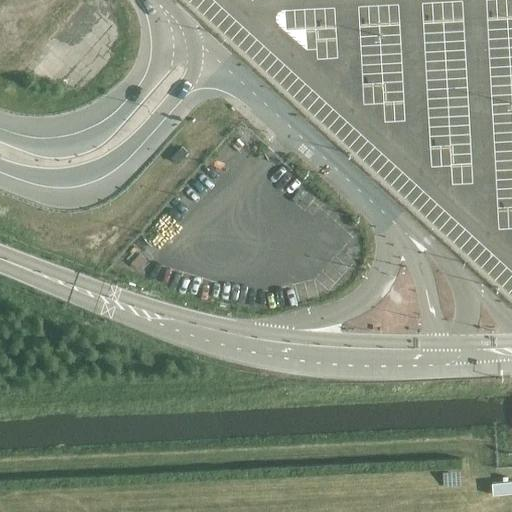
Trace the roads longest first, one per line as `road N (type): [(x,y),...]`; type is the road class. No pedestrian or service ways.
road 1 (unclassified): [(297,131),(481,291),(511,331)]
road 2 (unclassified): [(0,168),(57,182),(105,170),(181,95),(194,42)]
road 3 (unclassified): [(148,0),(158,64),(118,122),(67,150),(0,134)]
road 4 (unclassified): [(297,131),(194,42)]
